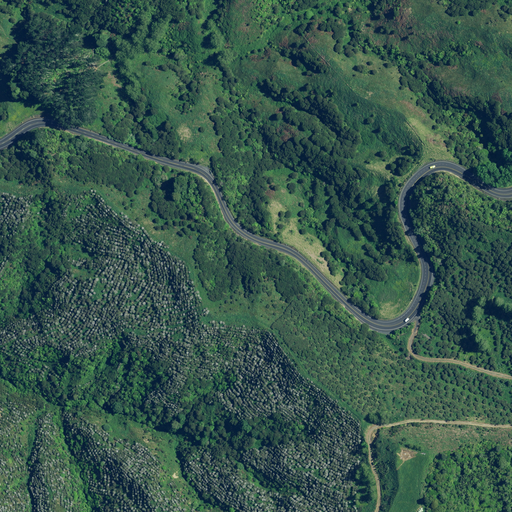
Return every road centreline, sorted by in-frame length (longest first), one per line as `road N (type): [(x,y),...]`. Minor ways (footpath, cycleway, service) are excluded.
road 1 (primary): [(0,143),(31,123),(53,122),(196,169),(208,175),(235,225),(296,253),(354,310),(386,326),(414,309),(424,284),(427,264),(403,201),(422,170),(451,167),(496,192),(511,190)]
road 2 (track): [(511,426),(403,421),(372,429),(377,511)]
road 3 (track): [(414,309),(416,356),(511,377)]
